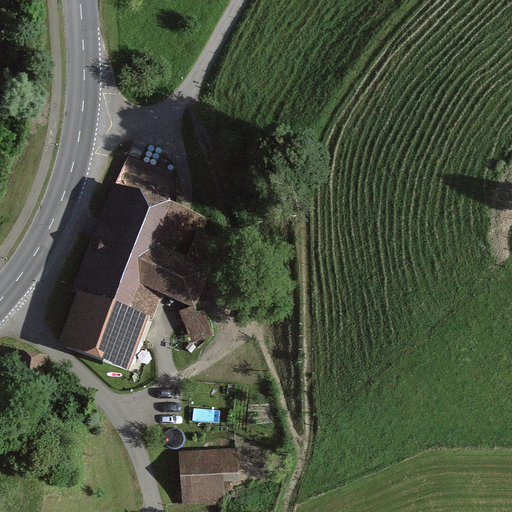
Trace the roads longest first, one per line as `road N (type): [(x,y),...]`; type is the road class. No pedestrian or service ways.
road 1 (tertiary): [(0,299),(50,228),(75,158),(84,96),(81,0)]
road 2 (unclassified): [(157,511),(135,444),(111,406),(0,299)]
